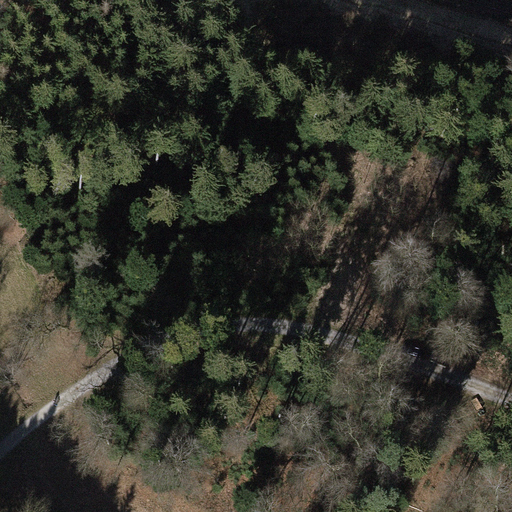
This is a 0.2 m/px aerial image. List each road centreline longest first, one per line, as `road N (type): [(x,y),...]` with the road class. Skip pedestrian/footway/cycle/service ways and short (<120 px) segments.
road 1 (track): [(0,451),(90,381),(170,336),(211,326),(314,333),(511,406)]
road 2 (track): [(295,329),(344,255),(354,198),(313,105),(221,0)]
road 3 (track): [(511,52),(309,0)]
